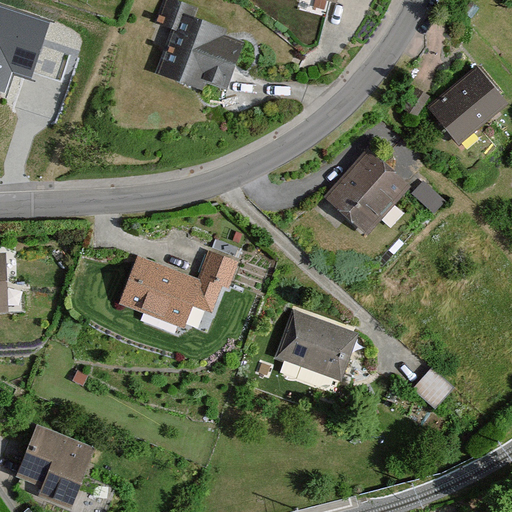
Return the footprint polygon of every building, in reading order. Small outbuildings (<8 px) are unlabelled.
[(168,34),(153,74),(201,93),(205,83),(226,91),(243,46),(224,38),(226,31),(188,17),(191,11),(163,0),(153,28),(168,34)] [(48,21),(0,5),(0,86),(6,88),(12,69),(30,75),(48,21)] [(469,68),(422,109),(458,150),(505,108),(469,68)] [(366,150),(322,198),(365,238),(410,190),(366,150)] [(134,256),(116,304),(183,329),(191,308),(210,315),(220,288),(225,290),(235,263),(206,252),(196,279),(134,256)] [(287,312),(272,357),(340,380),(355,335),(287,312)] [(432,367),(414,387),(436,406),(454,386),(432,367)] [(35,427),(13,478),(40,490),(37,498),(67,510),(92,451),(35,427)]
